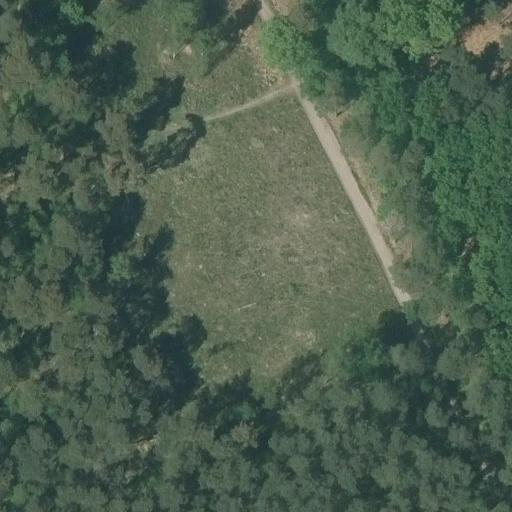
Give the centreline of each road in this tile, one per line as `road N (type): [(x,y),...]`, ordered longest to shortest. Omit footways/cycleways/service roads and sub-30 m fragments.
road 1 (track): [(508,511),(256,0)]
road 2 (track): [(328,66),(511,450)]
road 3 (track): [(488,0),(328,66)]
